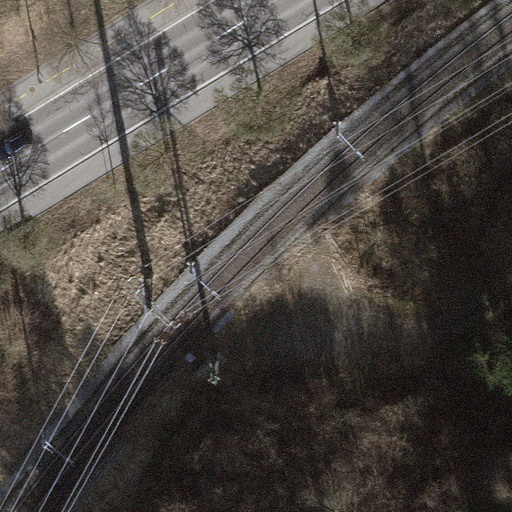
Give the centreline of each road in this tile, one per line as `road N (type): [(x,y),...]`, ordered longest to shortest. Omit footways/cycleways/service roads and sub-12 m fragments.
road 1 (primary): [(282,0),(0,172)]
road 2 (track): [(511,331),(462,359),(295,376)]
